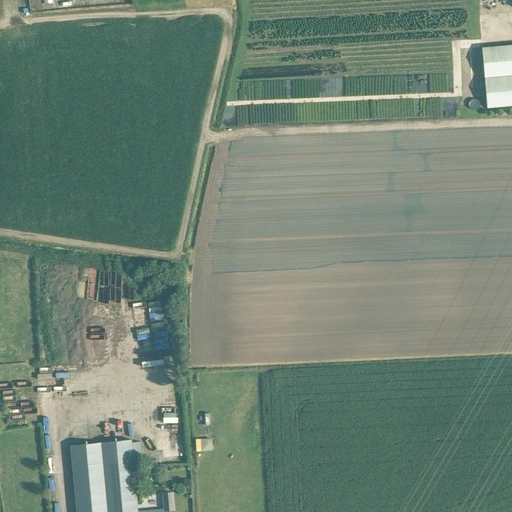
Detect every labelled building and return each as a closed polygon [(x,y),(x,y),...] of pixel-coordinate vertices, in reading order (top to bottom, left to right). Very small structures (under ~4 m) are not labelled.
[(511,45),(482,48),(487,108),(511,106),(511,45)] [(474,112),(482,111),(482,94),(473,94),(474,112)] [(235,125),(259,126),(260,107),(235,106),(235,125)] [(55,371),(43,371),(43,383),(54,383),(55,371)] [(77,511),(137,511),(130,440),(70,446),(77,511)] [(211,456),(210,444),(194,444),(194,456),(211,456)] [(157,464),(157,460),(151,461),(152,470),(164,471),(165,465),(157,464)] [(173,511),(172,493),(163,494),(165,509),(138,511),(173,511)]
